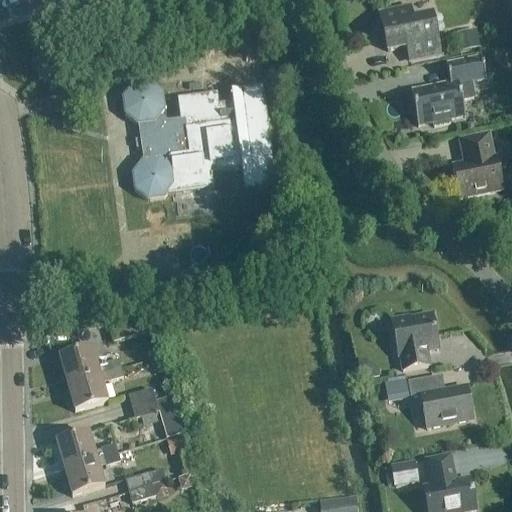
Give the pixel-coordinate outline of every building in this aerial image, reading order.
[(411,25),(409,11),(379,17),(387,54),(407,50),(410,64),(439,58),(431,20),(411,25)] [(479,51),(476,32),(454,36),(458,55),(479,51)] [(433,130),(450,126),(449,123),(464,120),(461,103),(473,100),(470,86),(485,83),(481,60),(445,67),(449,86),(410,94),(417,130),(433,126),(433,130)] [(167,126),(160,120),(164,113),(162,97),(149,87),(132,89),(122,103),(124,118),(140,129),(144,163),(132,179),(134,194),(147,204),(165,202),(167,198),(213,191),(211,176),(241,172),(244,195),(276,191),(262,90),(230,95),(232,106),(222,108),(221,96),(208,98),(177,103),(180,124),(167,126)] [(493,161),(488,138),(459,143),(464,167),(452,169),(458,203),(502,194),(495,160),(493,161)] [(438,353),(431,317),(409,322),(409,319),(390,323),(398,360),(399,360),(402,374),(429,369),(426,355),(438,353)] [(113,345),(136,338),(133,326),(109,333),(113,345)] [(66,388),(120,373),(117,364),(102,368),(103,371),(97,372),(91,352),(59,361),(66,388)] [(378,371),(365,363),(356,365),(360,383),(379,379),(378,371)] [(120,373),(66,388),(74,415),(107,406),(101,385),(107,383),(108,386),(122,382),(120,373)] [(437,395),(434,381),(408,386),(407,382),(384,386),(387,406),(411,402),(411,400),(420,399),(426,432),(472,424),(465,390),(437,395)] [(132,411),(155,404),(152,392),(128,399),(132,411)] [(155,404),(132,411),(135,422),(140,421),(143,430),(161,425),(155,404)] [(63,473),(117,457),(114,448),(100,452),(100,455),(93,457),(87,436),(55,446),(63,473)] [(117,457),(63,473),(71,500),(103,491),(97,470),(104,468),(105,471),(120,467),(117,457)] [(455,484),(450,458),(425,463),(430,488),(422,490),(426,511),(474,511),(469,481),(455,484)] [(394,490),(419,486),(415,464),(390,468),(390,471),(383,472),(386,489),(394,488),(394,490)] [(149,476),(152,488),(166,484),(163,472),(149,476)] [(129,495),(152,488),(149,476),(125,483),(129,495)] [(152,488),(129,495),(132,507),(156,500),(152,488)] [(319,511),(356,511),(356,500),(319,504),(319,511)]
